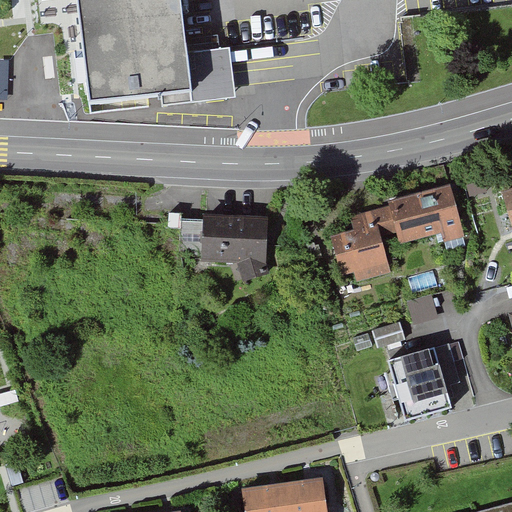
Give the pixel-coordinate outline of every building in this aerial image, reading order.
[(77,0),(90,108),(204,95),(193,0),(77,0)] [(511,183),(511,197),(503,200),(511,231),(511,179),(511,180),(511,183)] [(358,239),(334,245),(346,293),(391,281),(382,246),(394,243),(397,254),(437,244),(440,255),(465,248),(451,193),(387,210),(388,215),(354,224),(358,239)] [(259,222),(198,219),(195,267),(257,271),(259,222)] [(446,317),(444,304),(452,302),(451,292),(412,297),(416,322),(446,317)] [(460,345),(387,366),(405,428),(477,408),(460,345)] [(341,511),(337,481),(259,493),(261,511),(341,511)]
